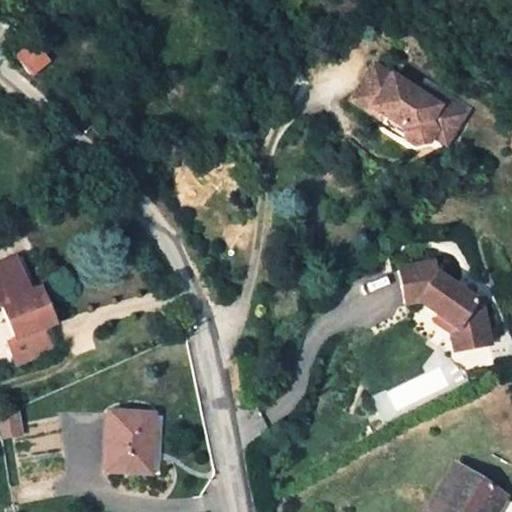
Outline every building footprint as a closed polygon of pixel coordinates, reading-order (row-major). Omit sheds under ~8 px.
[(45,62),(32,45),(16,58),(29,74),(45,62)] [(420,140),(424,132),(438,140),(449,120),(408,95),(364,70),(343,104),(376,124),(380,118),(397,128),(399,143),(408,148),(417,147),(420,140)] [(451,109),(413,86),(408,95),(449,120),(454,112),(451,109)] [(397,128),(380,118),(376,124),(374,129),(399,143),(397,128)] [(438,140),(424,132),(420,140),(433,147),(438,140)] [(27,294),(13,260),(0,265),(0,307),(1,307),(14,338),(6,342),(15,364),(50,349),(41,328),(51,324),(37,289),(27,294)] [(491,344),(485,301),(475,303),(463,295),(459,299),(451,293),(454,288),(437,275),(434,262),(397,271),(404,305),(422,301),(423,303),(460,330),(464,349),(491,344)] [(460,330),(423,303),(419,309),(454,335),(457,350),(464,349),(460,330)] [(43,395),(53,416),(56,415),(61,413),(66,410),(57,389),(43,395)] [(151,413),(107,411),(104,470),(139,472),(141,435),(150,436),(151,413)] [(148,473),(150,436),(141,435),(139,472),(148,473)] [(492,511),(501,498),(453,467),(424,511),(492,511)] [(511,511),(511,504),(501,498),(492,511),(511,511)]
